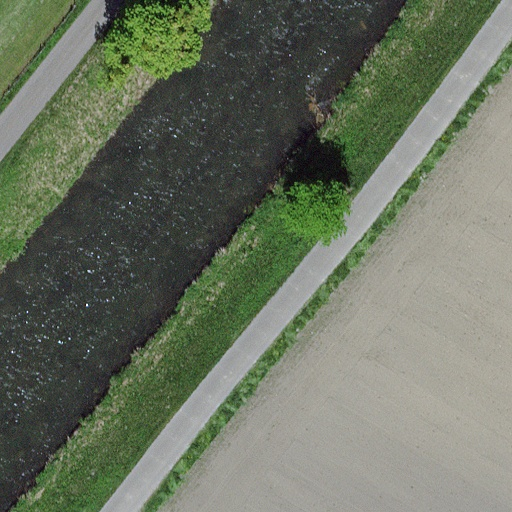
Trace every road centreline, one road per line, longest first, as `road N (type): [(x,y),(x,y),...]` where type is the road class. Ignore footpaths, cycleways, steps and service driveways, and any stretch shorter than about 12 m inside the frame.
road 1 (unclassified): [(511,1),(126,511)]
road 2 (track): [(106,0),(0,136)]
